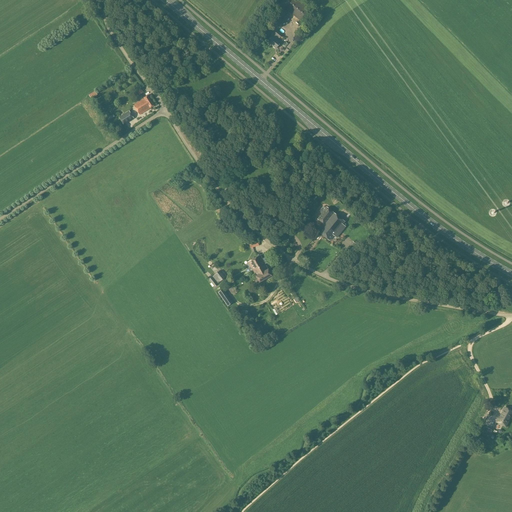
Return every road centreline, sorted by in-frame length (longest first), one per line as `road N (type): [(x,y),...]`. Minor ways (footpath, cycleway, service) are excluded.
road 1 (unclassified): [(511,315),(343,285),(265,238),(207,175),(107,27),(105,0)]
road 2 (primary): [(511,274),(384,185),(166,0)]
road 3 (track): [(471,340),(469,356),(489,408),(433,511)]
